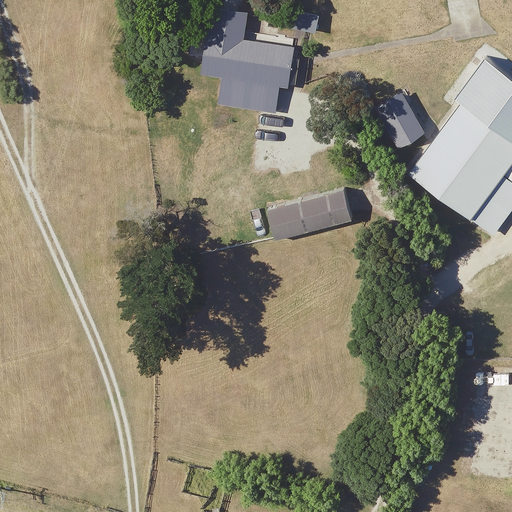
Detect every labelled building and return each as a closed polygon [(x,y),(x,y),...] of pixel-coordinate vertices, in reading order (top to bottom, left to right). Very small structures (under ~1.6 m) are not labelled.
[(280,86),(289,87),(296,48),(245,39),(249,12),(212,7),(202,74),(223,77),(218,103),(276,113),(280,86)] [(315,33),(319,16),(283,8),(280,26),(315,33)] [(511,74),(486,55),(454,99),(460,103),(408,173),(471,220),(472,219),(494,235),(511,210),(511,74)] [(402,91),(375,108),(399,147),(426,131),(402,91)] [(345,186),(268,207),(277,241),(354,220),(345,186)]
